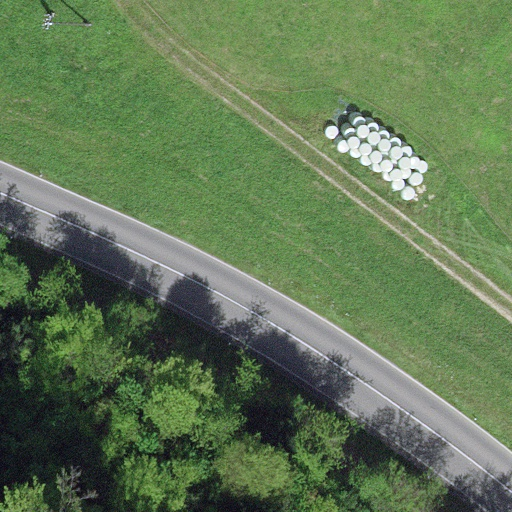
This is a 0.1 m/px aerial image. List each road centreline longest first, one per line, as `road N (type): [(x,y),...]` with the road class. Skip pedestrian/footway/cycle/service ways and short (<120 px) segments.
road 1 (secondary): [(511,499),(440,436),(318,355),(142,256),(0,192)]
road 2 (track): [(113,0),(125,23),(511,325)]
